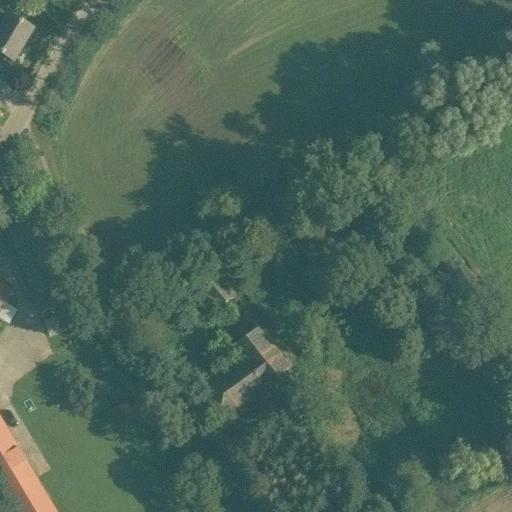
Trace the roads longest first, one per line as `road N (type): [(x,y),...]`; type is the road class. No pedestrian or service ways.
road 1 (track): [(511,344),(382,177),(337,177),(99,273),(28,112)]
road 2 (unclassified): [(0,157),(107,0)]
